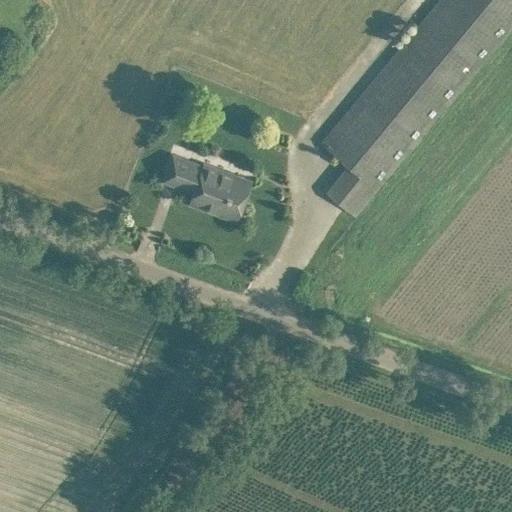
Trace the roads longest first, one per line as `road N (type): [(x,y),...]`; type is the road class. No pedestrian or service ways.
road 1 (unclassified): [(511,391),(0,200)]
road 2 (track): [(283,306),(145,511)]
